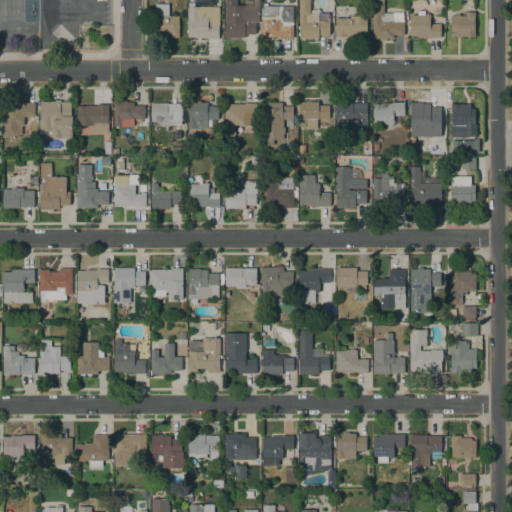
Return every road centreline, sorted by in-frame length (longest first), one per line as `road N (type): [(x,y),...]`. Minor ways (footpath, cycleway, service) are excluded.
road 1 (residential): [(496,511),(496,0)]
road 2 (tertiary): [(497,70),(0,70)]
road 3 (residential): [(0,237),(496,237)]
road 4 (residential): [(0,404),(496,404)]
